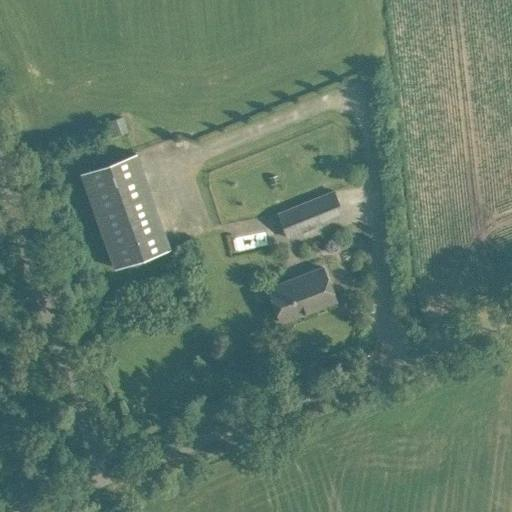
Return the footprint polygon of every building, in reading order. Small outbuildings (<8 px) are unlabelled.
[(122,117),(110,121),(115,135),(127,131),(122,117)] [(284,207),(275,211),(277,214),(286,237),(343,213),(335,192),(333,187),(302,200),(284,207)] [(169,248),(155,209),(101,228),(114,267),(169,248)] [(267,288),(280,322),(336,300),(323,266),(267,288)] [(106,284),(99,286),(102,294),(109,292),(106,284)] [(207,511),(204,503),(181,511),(207,511)]
